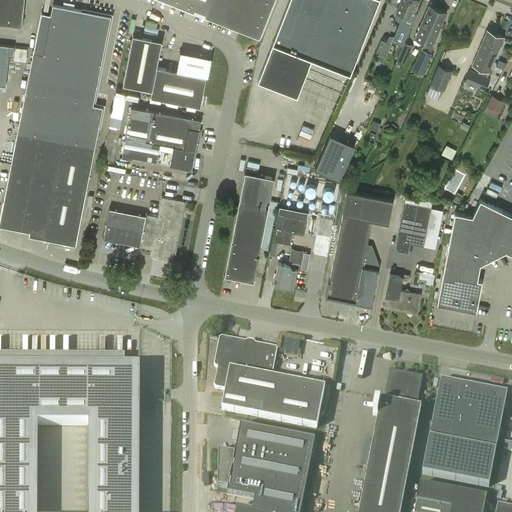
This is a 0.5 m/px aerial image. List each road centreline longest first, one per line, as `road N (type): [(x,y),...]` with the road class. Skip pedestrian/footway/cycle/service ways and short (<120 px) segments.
road 1 (unclassified): [(192,301),(233,53),(120,0)]
road 2 (unclassified): [(511,363),(192,301)]
road 3 (unclassified): [(189,511),(192,301)]
road 4 (unclassified): [(192,301),(0,252)]
